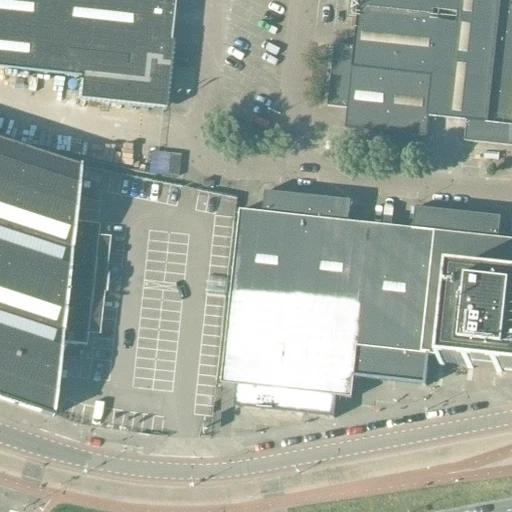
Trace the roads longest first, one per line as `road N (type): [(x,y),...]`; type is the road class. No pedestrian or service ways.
road 1 (unclassified): [(0,435),(106,467),(241,470),(511,418)]
road 2 (unclassified): [(511,194),(288,171),(305,0)]
road 3 (unknown): [(200,145),(0,113)]
